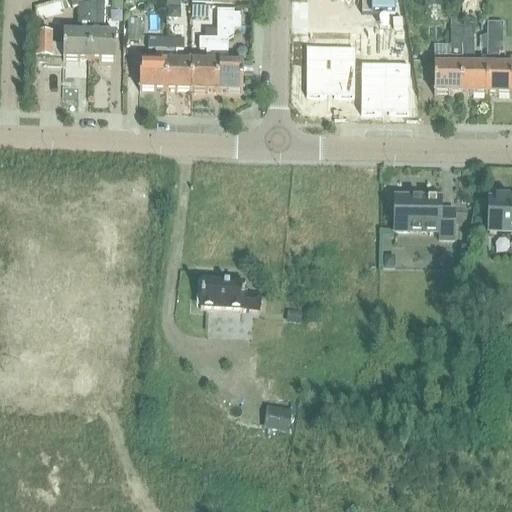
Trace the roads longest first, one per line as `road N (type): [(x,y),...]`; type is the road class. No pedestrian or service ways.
road 1 (unclassified): [(287,155),(0,136)]
road 2 (unclassified): [(287,155),(511,158)]
road 3 (residential): [(288,0),(287,155)]
